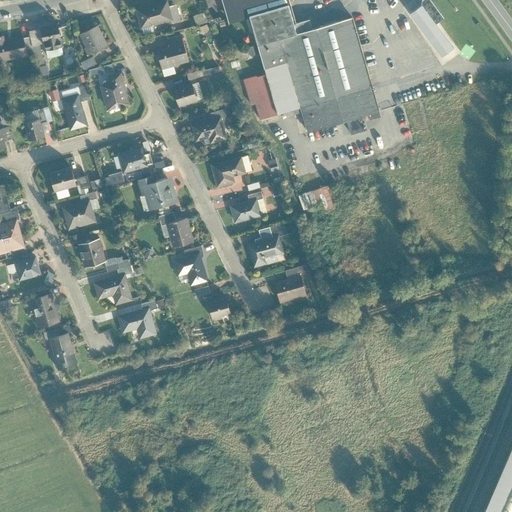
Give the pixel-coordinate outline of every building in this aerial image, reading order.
[(137,9),(142,29),(174,21),(171,8),(169,0),(137,9)] [(289,0),(223,0),(229,21),(249,15),(266,74),(278,117),(301,111),(308,133),(347,122),(351,135),(368,131),(364,117),(380,113),(371,83),(353,18),(314,29),(311,20),(296,25),(291,5),(289,0)] [(423,6),(412,14),(443,58),(456,48),(439,24),(445,20),(430,0),(425,0),(423,2),(423,6)] [(184,22),(179,5),(171,8),(174,21),(175,24),(184,22)] [(195,14),(198,24),(209,21),(206,11),(195,14)] [(60,25),(42,29),(45,44),(54,42),(56,49),(64,48),(60,25)] [(101,28),(80,34),(87,55),(108,49),(101,28)] [(157,50),(163,70),(192,62),(184,34),(167,39),(169,46),(157,50)] [(0,63),(27,57),(23,38),(6,42),(5,37),(0,38),(0,63)] [(94,58),(81,64),(85,71),(98,65),(94,58)] [(102,68),(89,71),(91,77),(103,74),(102,68)] [(202,70),(188,73),(189,79),(204,76),(202,70)] [(121,74),(108,78),(110,83),(100,86),(108,111),(131,104),(121,74)] [(278,117),(266,74),(242,81),(249,105),(255,103),(261,122),(278,117)] [(193,83),(174,89),(180,108),(199,103),(193,83)] [(59,88),(51,90),(54,101),(62,98),(59,88)] [(79,95),(62,100),(71,132),(89,127),(79,95)] [(226,108),(211,112),(212,118),(223,115),(227,114),(226,108)] [(212,143),(229,139),(223,115),(212,118),(191,123),(196,141),(211,137),(212,143)] [(42,120),(26,124),(30,141),(46,138),(42,120)] [(141,148),(117,155),(122,172),(109,176),(112,186),(125,181),(123,174),(147,166),(141,148)] [(211,164),(218,189),(237,184),(235,176),(247,173),(243,156),(211,164)] [(272,160),(274,170),(280,169),(279,159),(272,160)] [(72,169),(52,174),(56,191),(76,186),(75,180),(72,169)] [(150,211),(180,203),(173,178),(157,182),(155,175),(138,180),(143,196),(146,195),(150,211)] [(87,176),(75,180),(76,186),(81,184),(83,189),(91,187),(87,176)] [(260,182),(248,185),(249,191),(261,188),(260,182)] [(305,208),(325,202),(327,211),(338,207),(331,184),(300,194),(305,208)] [(5,186),(0,186),(0,213),(12,210),(5,186)] [(96,192),(80,196),(82,203),(90,201),(98,199),(96,192)] [(262,192),(248,195),(250,201),(257,199),(263,198),(262,192)] [(230,206),(235,225),(262,218),(257,199),(250,201),(230,206)] [(82,203),(64,208),(70,229),(96,222),(90,201),(82,203)] [(174,249),(197,243),(190,218),(167,224),(174,249)] [(18,220),(0,224),(0,254),(26,247),(18,220)] [(259,231),(262,241),(280,237),(288,235),(284,224),(259,231)] [(262,241),(247,245),(253,270),(268,266),(266,258),(285,253),(280,237),(262,241)] [(101,241),(80,246),(85,267),(106,262),(101,241)] [(189,273),(192,288),(211,283),(202,251),(173,259),(177,276),(189,273)] [(37,256),(16,262),(21,281),(42,275),(37,256)] [(299,269),(286,272),(288,280),(301,276),(299,269)] [(126,276),(96,284),(99,298),(115,295),(117,304),(132,300),(126,276)] [(288,280),(275,283),(281,304),(309,296),(304,276),(301,276),(288,280)] [(53,293),(31,299),(39,328),(61,322),(53,293)] [(156,299),(143,302),(145,310),(151,308),(158,307),(156,299)] [(228,299),(209,304),(214,320),(232,315),(228,299)] [(141,339),(158,335),(152,310),(151,308),(145,310),(118,317),(123,334),(139,330),(141,339)] [(70,335),(51,340),(59,370),(78,364),(70,335)] [(511,511),(511,450),(485,511),(511,511)]
